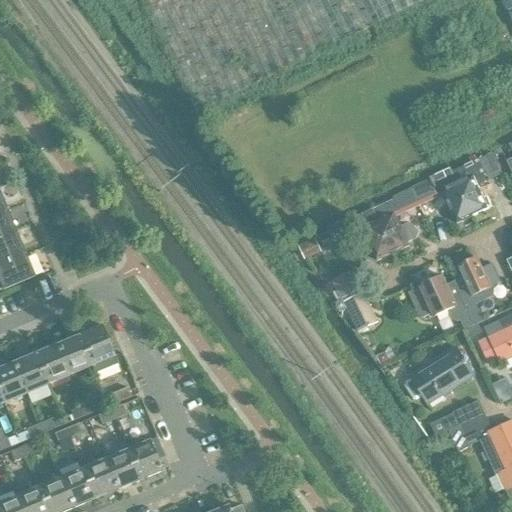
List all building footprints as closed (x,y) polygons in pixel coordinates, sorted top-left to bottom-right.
[(424,0),(140,0),(196,113),(424,0)] [(511,9),(511,0),(500,0),(506,12),(511,9)] [(492,154),(453,173),(473,217),(489,210),(478,186),(503,175),(499,166),(498,166),(493,156),(492,154)] [(442,193),(457,225),(473,217),(453,173),(451,173),(452,174),(431,184),(430,182),(412,190),(413,193),(418,204),(420,208),(429,204),(427,200),(442,193)] [(394,215),(399,213),(418,204),(413,193),(374,211),(374,213),(373,213),(393,255),(409,247),(408,244),(416,240),(418,235),(414,226),(409,224),(401,228),(394,215)] [(0,213),(0,239),(16,233),(6,211),(0,213)] [(377,262),(378,262),(393,255),(373,213),(346,226),(351,236),(362,231),(377,262)] [(0,239),(0,265),(25,255),(16,233),(0,239)] [(315,240),(300,247),(306,261),(321,254),(315,240)] [(0,265),(0,283),(3,291),(34,278),(25,255),(0,265)] [(459,268),(464,278),(454,283),(475,326),(484,322),(475,304),(492,296),(489,290),(490,288),(501,283),(493,265),(482,270),(477,259),(459,268)] [(333,281),(341,299),(361,289),(353,272),(333,281)] [(461,322),(465,331),(475,326),(454,283),(447,286),(443,278),(420,288),(428,305),(424,307),(428,316),(432,314),(434,318),(449,311),(449,314),(450,318),(453,322),(457,323),(461,322)] [(371,308),(364,295),(346,303),(358,329),(359,331),(373,324),(366,311),(371,308)] [(336,306),(336,308),(337,311),(339,312),(342,312),(344,311),(345,309),(346,306),(344,304),(342,302),(339,302),(337,303),(336,306)] [(490,339),(480,344),(490,365),(500,361),(501,363),(511,358),(511,316),(485,329),(489,338),(490,339)] [(115,358),(111,350),(101,326),(80,335),(93,367),(115,358)] [(478,326),(466,332),(470,339),(482,334),(478,326)] [(80,335),(58,345),(71,376),(93,367),(80,335)] [(58,345),(36,354),(49,385),(71,376),(58,345)] [(379,367),(396,358),(392,350),(387,346),(370,354),(379,367)] [(474,377),(456,349),(411,378),(412,379),(405,383),(405,388),(413,401),(417,402),(423,398),(428,405),(474,377)] [(36,354),(13,363),(27,394),(49,385),(36,354)] [(13,363),(0,368),(0,391),(5,404),(27,394),(13,363)] [(129,398),(125,389),(105,397),(109,406),(129,398)] [(98,411),(94,402),(83,406),(87,416),(98,411)] [(479,402),(453,414),(459,427),(484,415),(479,402)] [(70,411),(74,421),(87,416),(83,406),(70,411)] [(120,407),(111,411),(115,420),(124,417),(120,407)] [(100,427),(111,422),(115,420),(111,411),(96,417),(100,427)] [(456,428),(449,431),(459,454),(469,449),(469,447),(480,442),(496,477),(499,476),(510,501),(511,499),(511,423),(493,432),(490,428),(485,416),(484,415),(459,427),(456,428)] [(54,430),(50,420),(39,425),(43,434),(54,430)] [(26,430),(30,440),(43,434),(39,425),(26,430)] [(82,434),(78,425),(67,429),(71,439),(82,434)] [(54,435),(58,444),(71,439),(67,429),(54,435)] [(0,452),(10,448),(6,438),(0,440),(0,452)] [(162,473),(149,441),(127,450),(140,482),(162,473)] [(38,452),(34,443),(23,447),(27,457),(38,452)] [(10,453),(14,462),(27,457),(23,447),(10,453)] [(140,482),(127,450),(105,459),(118,491),(140,482)] [(96,500),(118,491),(105,459),(83,469),(96,500)] [(75,509),(96,500),(83,469),(61,478),(75,509)] [(49,511),(67,511),(75,509),(61,478),(39,487),(49,511)] [(24,511),(49,511),(39,487),(18,496),(24,511)] [(0,511),(24,511),(18,496),(0,503),(0,511)]
